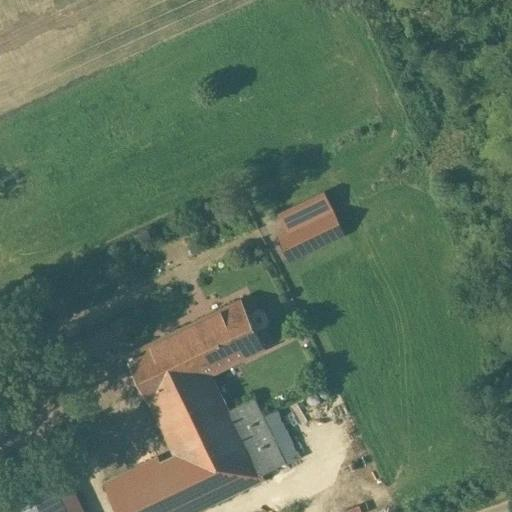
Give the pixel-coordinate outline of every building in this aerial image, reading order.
[(323,192),(278,213),(287,233),(333,211),(323,192)] [(287,233),(277,238),(289,263),(345,237),(333,211),(287,233)] [(240,300),(126,355),(149,403),(210,373),(263,348),(240,300)] [(52,368),(0,392),(0,416),(61,387),(52,368)] [(210,373),(149,403),(176,458),(199,507),(261,477),(260,475),(228,410),(210,373)] [(252,398),(228,410),(260,475),(284,464),(252,398)] [(157,459),(106,483),(119,511),(189,511),(199,507),(176,458),(160,466),(157,459)] [(82,511),(58,462),(0,489),(0,511),(82,511)]
